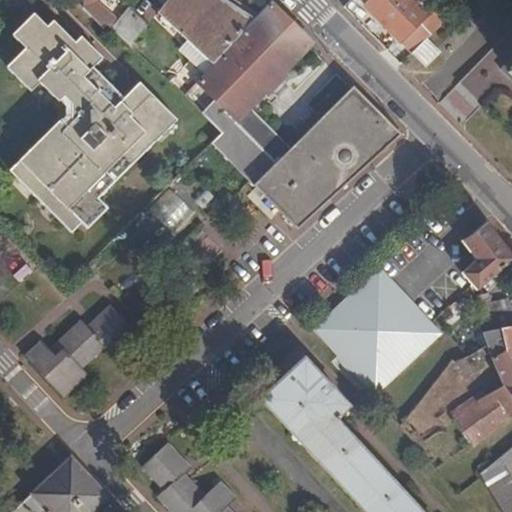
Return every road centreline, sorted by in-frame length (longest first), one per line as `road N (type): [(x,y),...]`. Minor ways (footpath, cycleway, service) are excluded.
road 1 (residential): [(196,358),(431,129)]
road 2 (residential): [(196,358),(333,511)]
road 3 (residential): [(303,0),(431,129)]
road 4 (residential): [(89,456),(196,358)]
road 5 (residential): [(0,357),(89,456)]
